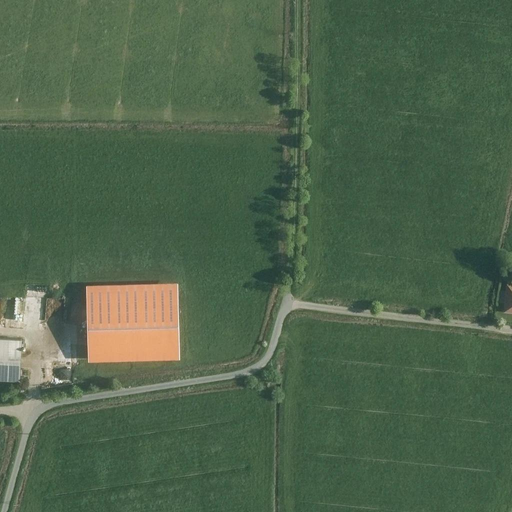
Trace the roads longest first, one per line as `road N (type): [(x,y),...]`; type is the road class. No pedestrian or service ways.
road 1 (unclassified): [(511,329),(287,302),(268,360),(244,372),(118,387),(35,409),(4,511)]
road 2 (track): [(287,302),(300,0)]
